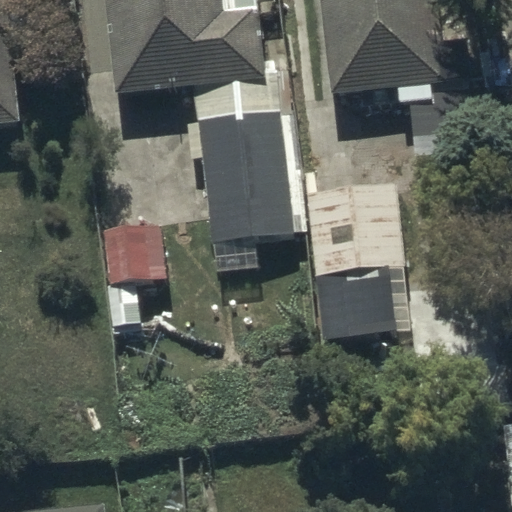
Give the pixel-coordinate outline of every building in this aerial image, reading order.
[(5,0),(0,0),(0,135),(20,133),(5,0)] [(100,0),(111,101),(193,92),(196,124),(185,125),(189,162),(197,162),(206,246),(300,236),(284,86),(263,89),(253,0),(100,0)] [(315,0),(326,102),(395,95),(396,108),(428,105),(427,92),(440,90),(430,0),(315,0)] [(391,191),(304,199),(312,282),(398,274),(391,191)] [(156,232),(101,237),(111,334),(140,331),(136,292),(162,289),(156,232)]
